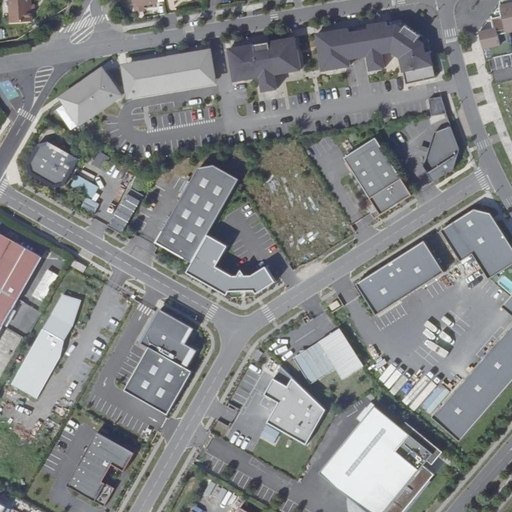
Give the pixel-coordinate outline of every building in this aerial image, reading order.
[(33,19),(31,0),(9,0),(11,21),(30,20),(33,19)] [(483,48),(486,60),(511,54),(511,44),(509,32),(511,31),(511,0),(501,0),(480,30),(483,48)] [(400,20),(317,34),(323,71),(350,66),(349,59),(363,56),(366,71),(380,69),(377,54),(387,51),(397,57),(405,84),(436,74),(431,54),(428,37),(400,20)] [(295,38),(230,49),(235,81),(261,77),(263,91),(277,89),(275,74),(301,70),(295,38)] [(214,89),(209,50),(112,68),(117,105),(214,89)] [(92,75),(54,110),(75,131),(111,100),(92,75)] [(447,113),(442,96),(429,99),(432,116),(447,113)] [(451,126),(434,133),(429,150),(423,149),(422,155),(427,156),(425,164),(424,165),(434,182),(455,168),(461,150),(451,126)] [(376,138),(345,158),(377,209),(371,213),(375,219),(413,195),(376,138)] [(38,143),(27,163),(29,173),(54,187),(64,184),(79,158),(48,140),(38,143)] [(98,151),(92,164),(102,169),(108,155),(98,151)] [(200,167),(164,231),(166,232),(160,243),(193,262),(209,234),(241,179),(215,164),(200,167)] [(88,195),(93,183),(76,175),(70,187),(88,195)] [(130,188),(110,225),(123,232),(142,194),(130,188)] [(81,207),(94,213),(99,203),(85,197),(81,207)] [(511,244),(491,212),(475,209),(441,230),(461,262),(473,254),(489,279),(511,264),(511,244)] [(166,232),(164,231),(157,242),(160,243),(166,232)] [(0,247),(7,252),(13,242),(0,234),(0,247)] [(193,262),(187,272),(227,294),(228,291),(253,291),(256,295),(278,281),(269,267),(255,275),(247,276),(245,271),(242,276),(234,276),(217,266),(229,246),(209,234),(193,262)] [(425,240),(357,284),(377,315),(445,272),(425,240)] [(7,252),(0,247),(0,319),(36,255),(13,242),(7,252)] [(74,259),(71,265),(82,272),(85,266),(74,259)] [(44,301),(56,273),(44,269),(33,297),(44,301)] [(63,286),(13,383),(37,396),(87,298),(63,286)] [(511,295),(502,306),(511,314),(511,325),(433,417),(461,442),(511,383),(511,295)] [(337,301),(329,306),(332,311),(340,305),(337,301)] [(114,333),(124,311),(111,305),(101,327),(114,333)] [(184,342),(193,327),(161,309),(154,321),(162,326),(156,337),(151,334),(145,345),(149,348),(125,390),(169,415),(194,371),(187,367),(197,350),(184,342)] [(162,326),(154,321),(141,343),(145,345),(151,334),(156,337),(162,326)] [(341,328),(307,350),(309,354),(304,358),(301,354),(294,358),(311,384),(336,368),(344,379),(365,366),(341,328)] [(258,349),(253,358),(258,360),(262,352),(258,349)] [(281,365),(274,378),(288,386),(293,377),(281,365)] [(288,386),(274,378),(264,394),(279,402),(267,422),(306,444),(326,409),(293,377),(288,386)] [(372,402),(367,408),(371,411),(361,423),(321,473),(369,511),(406,511),(431,481),(429,479),(434,473),(425,465),(435,453),(372,402)] [(371,411),(367,408),(366,407),(357,419),(361,423),(371,411)] [(103,434),(72,488),(110,509),(120,491),(109,484),(118,468),(130,474),(141,455),(103,434)] [(0,511),(7,511),(10,508),(0,502),(0,511)]
